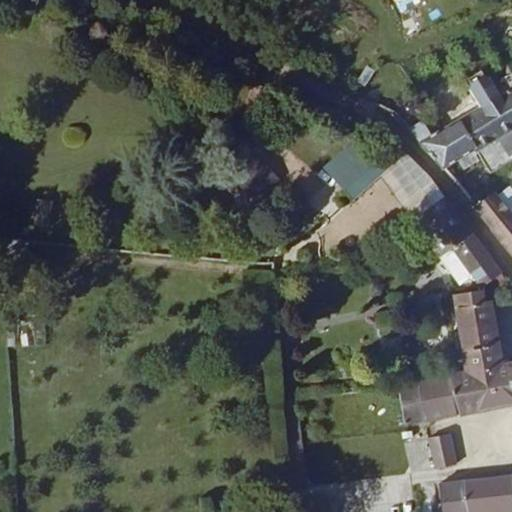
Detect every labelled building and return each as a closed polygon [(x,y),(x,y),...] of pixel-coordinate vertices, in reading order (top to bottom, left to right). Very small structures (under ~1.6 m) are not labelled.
[(484,106),(434,139),(424,125),(413,133),(447,172),(478,152),(495,176),(511,164),(511,72),(500,80),(498,76),(491,75),(475,86),(474,89),(475,92),(484,106)] [(357,206),(404,155),(391,144),(345,196),(357,206)] [(322,233),(341,258),(396,217),(377,192),(322,233)] [(511,212),(498,196),(478,211),(511,253),(511,212)] [(423,239),(457,211),(452,203),(419,231),(423,239)] [(466,264),(482,288),(483,289),(492,283),(503,275),(473,233),(450,250),(466,264)] [(496,289),(507,281),(503,275),(492,283),(496,289)] [(455,301),(468,374),(422,383),(426,404),(511,386),(511,366),(502,368),(492,305),(486,305),(484,296),(455,301)] [(430,425),(426,404),(422,383),(399,387),(406,430),(420,427),(430,425)] [(481,414),(511,407),(511,386),(426,404),(430,425),(481,414)] [(496,460),(489,426),(467,431),(473,465),(496,460)] [(428,439),(434,471),(459,466),(453,435),(428,439)] [(511,511),(511,478),(493,482),(495,511),(511,511)] [(481,501),(482,511),(495,511),(493,482),(474,485),(476,501),(481,501)] [(471,486),(474,511),(482,511),(481,501),(476,501),(474,485),(471,486)]
